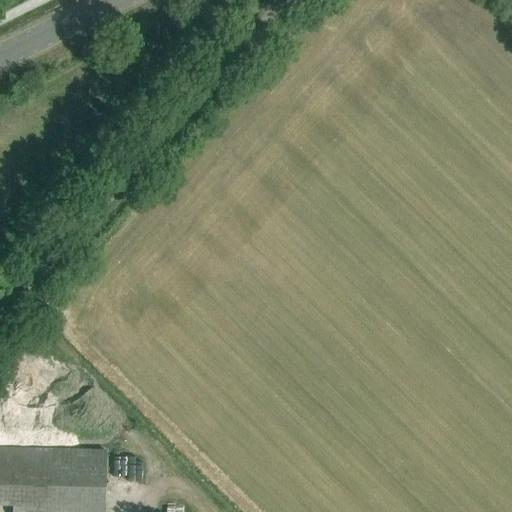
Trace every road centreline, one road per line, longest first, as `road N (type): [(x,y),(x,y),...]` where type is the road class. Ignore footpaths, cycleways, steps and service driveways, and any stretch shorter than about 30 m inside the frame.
road 1 (unclassified): [(285,0),(0,315)]
road 2 (tertiary): [(0,54),(112,0)]
